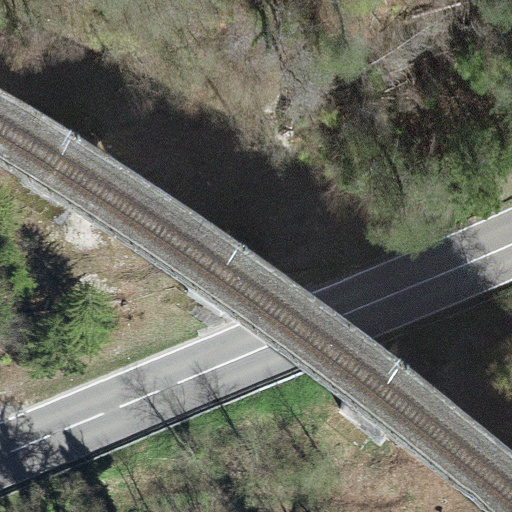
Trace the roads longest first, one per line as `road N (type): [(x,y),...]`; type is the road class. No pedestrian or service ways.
road 1 (secondary): [(511,238),(0,447)]
road 2 (track): [(86,489),(184,481),(315,511)]
